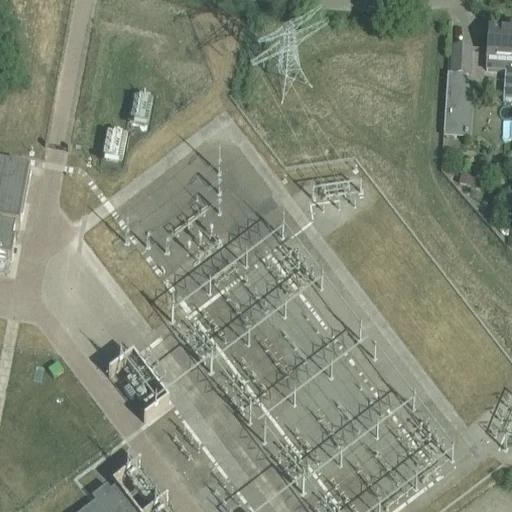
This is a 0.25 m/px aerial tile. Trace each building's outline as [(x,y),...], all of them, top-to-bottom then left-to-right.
[(109,31),(97,87),(132,94),(144,38),(109,31)] [(488,51),(487,66),(505,67),(502,102),(511,102),(511,32),(489,31),(488,51)] [(452,48),(451,75),(467,76),(469,49),(452,48)] [(443,136),(443,138),(462,139),(462,125),(471,126),(473,84),(446,83),(443,136)] [(93,122),(90,146),(126,150),(128,126),(93,122)] [(30,176),(30,174),(0,168),(0,259),(11,262),(15,242),(12,241),(14,230),(20,231),(20,229),(19,229),(29,176),(30,176)] [(461,177),(458,186),(471,190),(474,181),(461,177)] [(107,379),(142,426),(169,406),(133,359),(107,379)] [(175,511),(139,465),(112,485),(115,489),(110,493),(107,488),(91,500),(95,505),(85,511),(175,511)]
